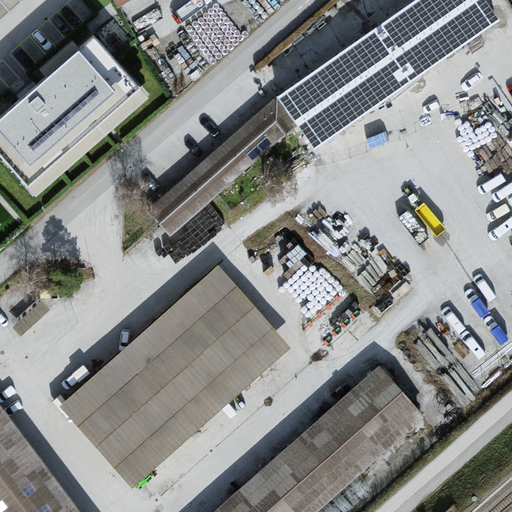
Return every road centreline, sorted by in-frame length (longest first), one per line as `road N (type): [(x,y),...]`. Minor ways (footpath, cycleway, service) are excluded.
road 1 (residential): [(308,0),(0,268)]
road 2 (unknown): [(90,189),(137,253),(230,223),(294,285)]
road 3 (unclassified): [(386,511),(511,400)]
